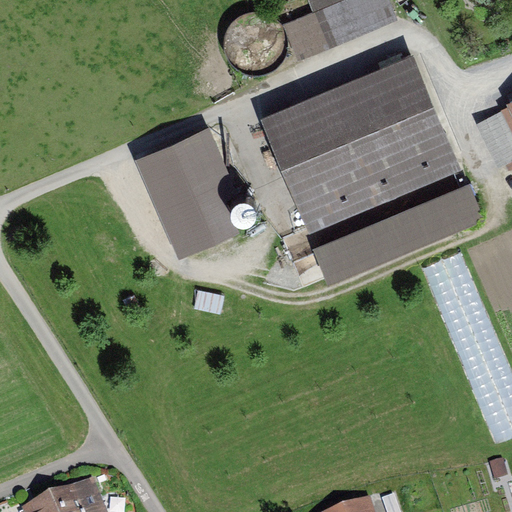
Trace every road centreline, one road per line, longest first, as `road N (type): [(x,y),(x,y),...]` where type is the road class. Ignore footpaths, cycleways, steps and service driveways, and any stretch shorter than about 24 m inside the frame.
road 1 (residential): [(112,439),(0,263)]
road 2 (residential): [(0,488),(112,439)]
